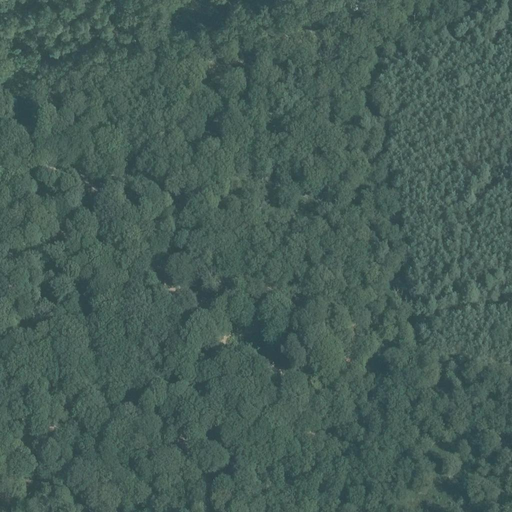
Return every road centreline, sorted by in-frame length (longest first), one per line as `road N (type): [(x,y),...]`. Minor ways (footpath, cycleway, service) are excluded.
road 1 (track): [(160,81),(157,168),(201,511)]
road 2 (track): [(160,81),(355,0)]
road 3 (track): [(0,130),(147,85)]
